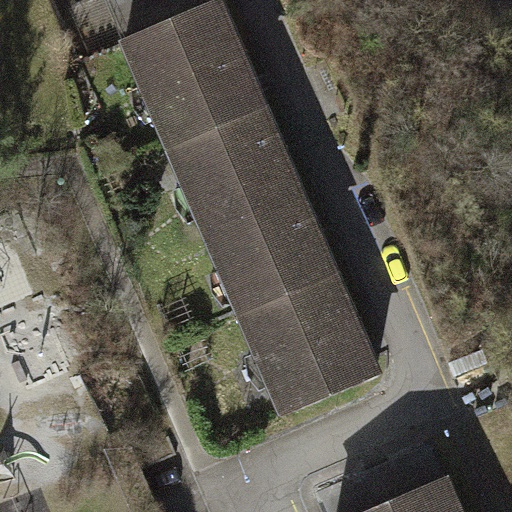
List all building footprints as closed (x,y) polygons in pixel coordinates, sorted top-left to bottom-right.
[(213,0),(125,37),(169,142),(248,109),(260,104),(252,86),(239,92),(218,45),(234,38),(217,0),(213,0)] [(266,151),(248,109),(169,142),(205,226),(281,194),(296,188),(278,146),(266,151)] [(205,226),(238,304),(328,266),(313,231),(299,237),(281,194),(205,226)] [(345,307),(328,266),(238,304),(283,411),(375,372),(367,354),(355,360),(335,312),(345,307)] [(156,511),(129,448),(113,454),(138,511),(156,511)] [(357,511),(438,511),(426,482),(357,511)]
